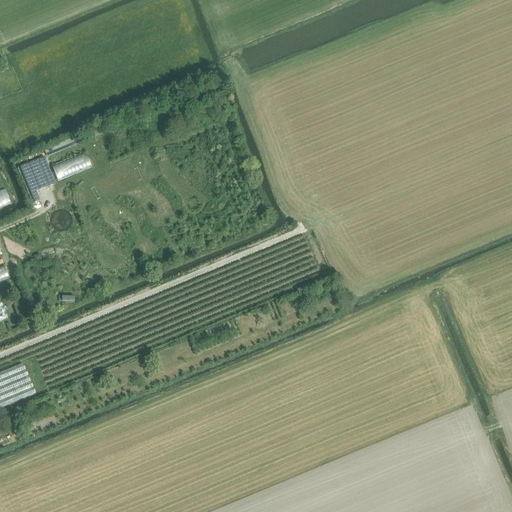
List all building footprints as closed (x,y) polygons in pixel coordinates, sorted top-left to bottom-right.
[(40,201),(36,192),(55,184),(44,158),(18,168),(33,204),(40,201)] [(132,210),(150,204),(133,158),(115,165),(132,210)] [(106,180),(112,178),(109,167),(103,169),(106,180)] [(96,173),(71,181),(87,229),(96,226),(96,224),(111,219),(96,173)] [(0,209),(11,206),(5,189),(0,191),(0,209)] [(136,215),(151,260),(169,254),(154,208),(136,215)] [(131,269),(115,223),(103,227),(119,274),(131,269)] [(3,264),(0,265),(0,280),(9,277),(3,264)] [(0,408),(24,401),(21,390),(29,387),(23,369),(0,376),(0,408)] [(15,408),(2,412),(4,419),(17,416),(15,408)]
